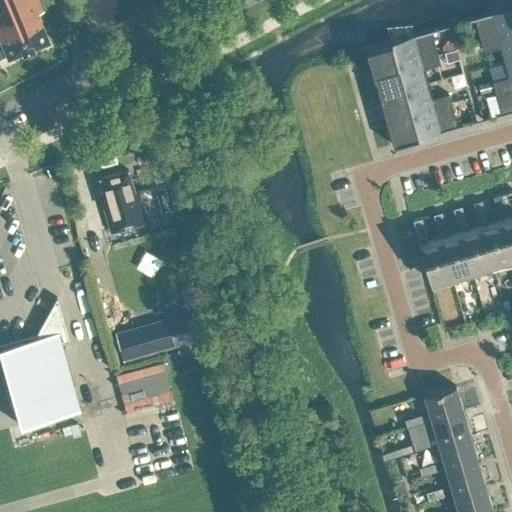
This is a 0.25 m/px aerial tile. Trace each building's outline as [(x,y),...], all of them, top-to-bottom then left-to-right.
[(48,39),(37,11),(42,9),(38,0),(0,0),(0,38),(7,56),(48,39)] [(511,4),(474,15),(473,16),(479,39),(481,39),(511,30),(511,4)] [(437,53),(430,28),(365,46),(372,71),(437,53)] [(511,30),(481,39),(479,39),(482,49),(498,45),(502,59),(511,56),(511,30)] [(441,45),(442,50),(454,47),(451,37),(447,38),(441,45)] [(479,39),(468,43),(470,53),(482,49),(479,39)] [(446,60),(458,57),(455,47),(443,50),(446,60)] [(378,95),(424,82),(425,82),(427,81),(423,66),(439,61),(437,53),(372,71),(378,95)] [(493,87),(494,87),(511,82),(511,56),(502,59),(507,75),(491,79),(493,87)] [(425,82),(424,82),(378,95),(385,119),(447,102),(450,101),(448,91),(431,96),(427,81),(425,82)] [(511,82),(494,87),(493,87),(500,113),(511,109),(511,82)] [(450,101),(447,102),(385,119),(392,143),(457,125),(450,101)] [(133,189),(127,168),(98,176),(105,198),(101,199),(109,229),(146,218),(138,188),(133,189)] [(163,184),(154,186),(161,213),(171,210),(163,184)] [(497,213),(506,211),(501,193),(492,195),(497,213)] [(478,219),(486,216),(481,198),(472,201),(478,219)] [(457,225),(466,222),(461,204),(452,207),(457,225)] [(437,230),(446,228),(441,210),(432,212),(437,230)] [(511,214),(500,218),(511,254),(511,214)] [(417,236),(426,234),(420,216),(412,218),(417,236)] [(491,260),(511,254),(500,218),(480,223),(491,260)] [(471,266),(491,260),(480,223),(460,229),(471,266)] [(451,272),(471,266),(460,229),(440,235),(451,272)] [(429,278),(451,272),(440,235),(419,241),(429,278)] [(0,353),(20,423),(79,407),(59,338),(67,335),(56,295),(33,335),(0,344),(0,353)] [(123,359),(199,337),(191,308),(114,330),(123,359)] [(163,356),(116,370),(124,396),(171,382),(163,356)] [(430,417),(461,407),(454,383),(453,384),(423,392),(428,410),(404,417),(406,424),(430,417)] [(437,441),(468,432),(461,407),(430,417),(437,441)] [(444,465),(476,456),(468,432),(437,441),(444,465)] [(413,449),(428,445),(426,437),(411,441),(413,449)] [(451,490),(483,480),(476,456),(444,465),(451,490)] [(420,473),(435,469),(433,461),(418,466),(420,473)] [(474,511),(491,507),(483,480),(451,490),(457,509),(445,511),(474,511)] [(441,486),(425,490),(427,498),(443,493),(441,486)]
